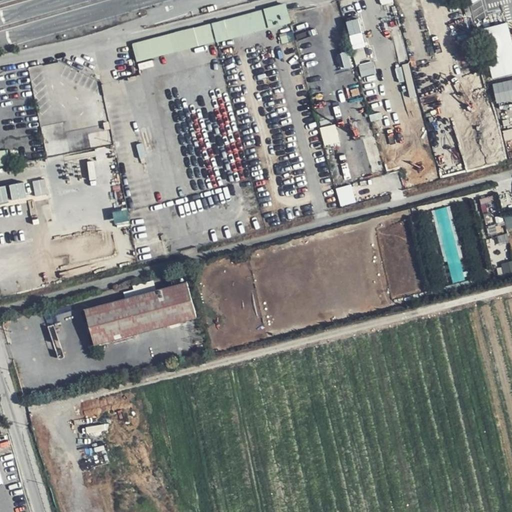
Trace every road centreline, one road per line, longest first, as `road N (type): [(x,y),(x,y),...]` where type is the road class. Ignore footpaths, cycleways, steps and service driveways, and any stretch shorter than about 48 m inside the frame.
road 1 (unclassified): [(0,308),(511,172)]
road 2 (unclassified): [(13,415),(511,288)]
road 3 (unknown): [(319,196),(282,55),(272,45),(250,54),(250,73),(277,171),(301,193)]
road 4 (unknown): [(48,43),(258,0)]
road 5 (unknown): [(190,257),(146,102)]
road 6 (unknown): [(367,0),(404,130)]
